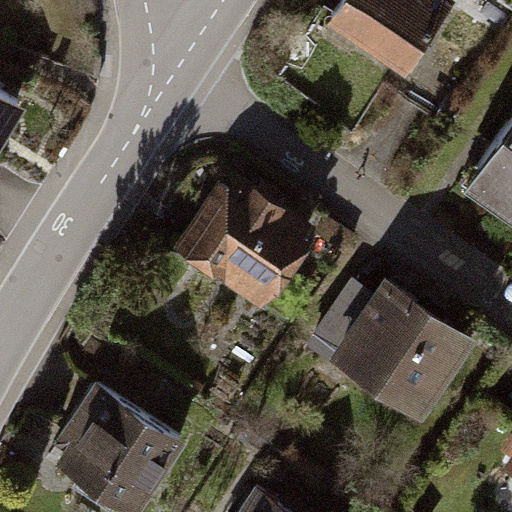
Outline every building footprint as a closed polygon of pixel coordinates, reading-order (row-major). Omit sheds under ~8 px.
[(460,33),(414,0),(359,0),(344,22),(425,81),(460,33)] [(39,113),(0,89),(0,177),(3,173),(39,113)] [(511,142),(476,195),(511,219),(511,142)] [(329,228),(246,172),(189,254),(273,311),(329,228)] [(497,332),(421,281),(362,369),(438,420),(497,332)] [(141,511),(188,445),(103,387),(52,460),(127,511),(141,511)] [(280,511),(257,496),(246,511),(280,511)]
